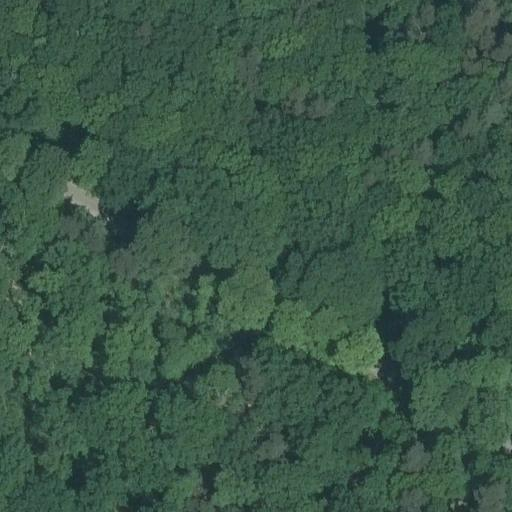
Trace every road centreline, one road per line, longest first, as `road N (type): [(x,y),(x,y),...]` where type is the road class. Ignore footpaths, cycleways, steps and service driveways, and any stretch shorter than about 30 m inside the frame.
road 1 (track): [(0,156),(511,444)]
road 2 (track): [(16,511),(265,343),(287,317)]
